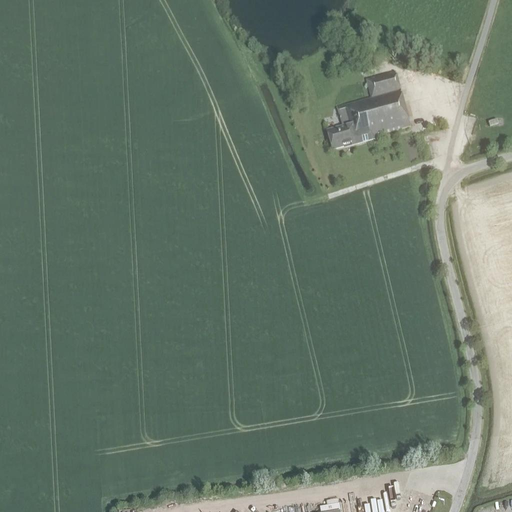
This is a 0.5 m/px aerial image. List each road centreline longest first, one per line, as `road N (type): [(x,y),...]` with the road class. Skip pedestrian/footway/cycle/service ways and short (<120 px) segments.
road 1 (unclassified): [(453,511),(477,411),(438,231),(446,182)]
road 2 (unclassified): [(446,182),(494,0)]
